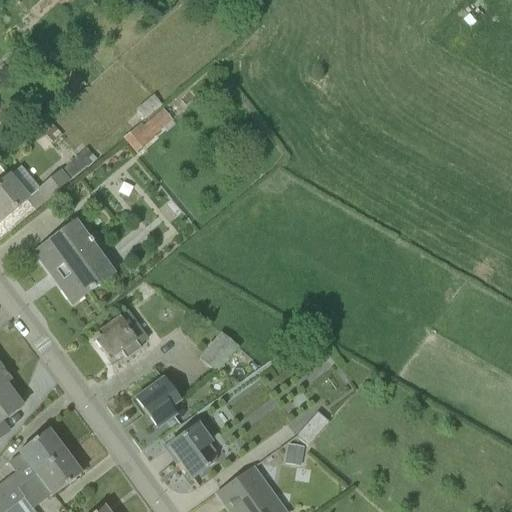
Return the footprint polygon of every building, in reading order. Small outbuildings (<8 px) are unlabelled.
[(62,78),(51,87),(63,102),(74,92),(84,84),(72,70),(62,78)] [(135,111),(145,122),(162,107),(152,96),(135,111)] [(139,124),(121,140),(134,155),(152,139),(152,138),(171,121),(160,109),(141,126),(139,124)] [(86,149),(58,173),(38,190),(47,200),(67,184),(96,161),(86,149)] [(0,222),(26,201),(7,178),(0,184),(0,222)] [(112,276),(74,224),(34,254),(50,275),(51,274),(59,284),(57,285),(72,306),(112,276)] [(147,340),(127,314),(92,339),(108,362),(120,354),(125,361),(140,351),(137,347),(147,340)] [(237,349),(221,335),(199,359),(215,373),(237,349)] [(0,387),(4,385),(4,386),(9,382),(0,369),(0,387)] [(179,403),(163,381),(135,400),(157,430),(174,417),(169,410),(179,403)] [(4,385),(0,387),(0,439),(5,436),(0,429),(0,424),(21,408),(4,386),(4,385)] [(315,413),(294,437),(306,447),(327,424),(315,413)] [(167,449),(191,481),(214,464),(215,456),(208,446),(209,445),(197,428),(167,449)] [(0,484),(0,511),(9,511),(25,500),(18,490),(35,476),(63,455),(47,432),(18,453),(20,456),(8,465),(15,473),(0,484)] [(303,448),(287,446),(284,465),(299,468),(303,448)] [(80,477),(63,455),(35,476),(18,490),(25,500),(9,511),(32,511),(27,505),(46,491),(51,498),(80,477)] [(280,511),(251,471),(219,494),(232,511),(280,511)]
